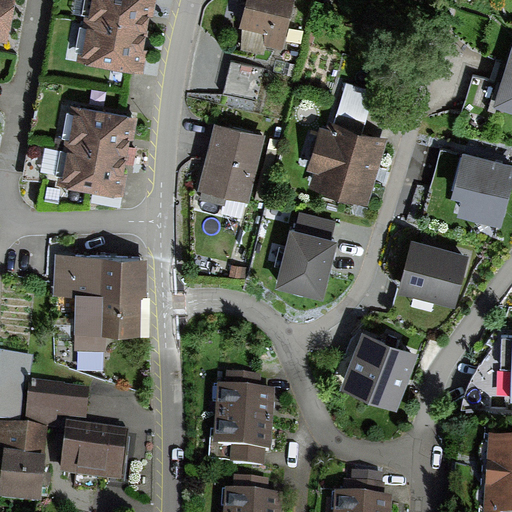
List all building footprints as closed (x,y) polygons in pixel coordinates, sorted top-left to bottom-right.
[(0,0),(0,36),(6,38),(12,0),(0,0)] [(90,0),(81,58),(133,67),(144,0),(90,0)] [(294,0),(246,0),(240,27),(265,34),(266,49),(282,53),(291,15),(294,0)] [(222,90),(256,100),(264,68),(231,58),(222,90)] [(495,109),(511,114),(511,58),(507,75),(495,109)] [(134,112),(71,102),(59,179),(121,189),(134,112)] [(267,136),(214,124),(198,193),(251,205),(267,136)] [(367,202),(385,139),(326,124),(310,185),(367,202)] [(434,180),(440,147),(419,143),(413,176),(434,180)] [(511,175),(511,166),(461,154),(451,194),(461,197),(457,214),(499,225),(511,175)] [(300,213),(296,232),(331,240),(335,222),(300,213)] [(332,260),(337,242),(331,240),(296,232),(290,230),(276,291),(322,302),(332,260)] [(398,294),(454,309),(461,281),(468,256),(412,242),(398,294)] [(139,255),(55,254),(54,294),(75,295),(74,351),(102,351),(102,324),(138,325),(139,255)] [(355,334),(337,385),(396,406),(414,354),(355,334)] [(509,398),(511,397),(511,336),(504,336),(503,367),(510,367),(509,398)] [(224,385),(217,384),(211,461),(263,465),(265,450),(270,451),(275,390),(260,389),(261,376),(225,373),(224,385)] [(85,417),(87,387),(28,382),(25,412),(85,417)] [(0,499),(0,501),(39,506),(42,482),(48,429),(0,423),(0,454),(5,455),(0,499)] [(127,433),(67,426),(61,471),(122,478),(124,458),(127,433)] [(511,511),(511,441),(487,439),(480,511),(487,511),(511,511)] [(238,490),(227,489),(224,511),(277,511),(279,495),(271,494),(272,479),(239,476),(238,490)] [(348,495),(338,494),(336,511),(388,511),(390,501),(381,500),(382,485),(350,482),(348,495)]
